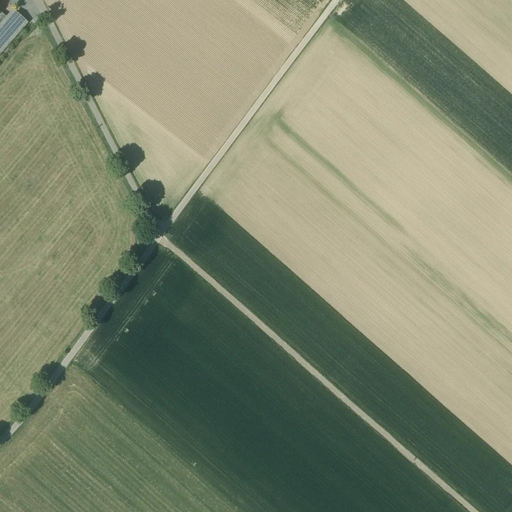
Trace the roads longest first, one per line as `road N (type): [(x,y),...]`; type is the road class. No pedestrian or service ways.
road 1 (track): [(469,511),(158,240)]
road 2 (track): [(158,240),(337,0)]
